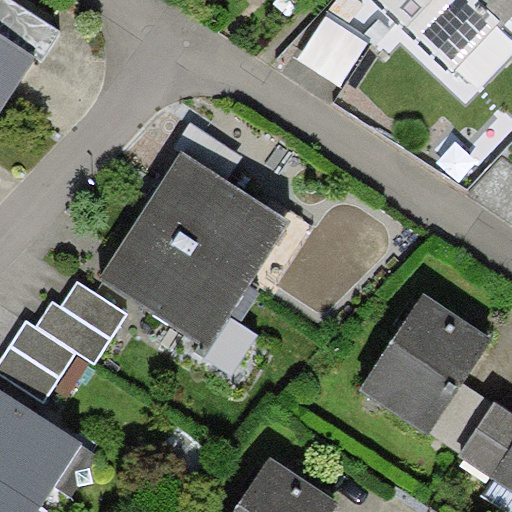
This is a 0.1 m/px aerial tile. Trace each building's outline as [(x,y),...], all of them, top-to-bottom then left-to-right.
[(6,0),(0,0),(0,37),(37,61),(41,64),(60,33),(6,0)] [(375,0),(454,75),(501,26),(473,0),(375,0)] [(511,0),(473,0),(501,26),(503,28),(511,19),(511,0)] [(369,44),(327,17),(298,61),(340,88),(369,44)] [(0,117),(37,61),(0,37),(0,117)] [(140,218),(250,290),(291,228),(182,155),(140,218)] [(250,290),(140,218),(98,282),(208,354),(250,290)] [(129,315),(78,282),(62,307),(112,339),(129,315)] [(424,299),(360,394),(429,440),(465,386),(493,345),(424,299)] [(96,365),(112,339),(62,307),(53,302),(37,328),(77,353),(96,365)] [(37,328),(26,321),(10,347),(60,379),(77,353),(37,328)] [(0,375),(45,404),(60,379),(10,347),(0,362),(0,375)] [(491,482),(511,451),(511,418),(465,386),(429,440),(491,482)] [(0,487),(38,511),(42,511),(56,491),(71,502),(100,459),(0,392),(0,487)] [(511,451),(491,482),(511,495),(511,451)] [(334,511),(338,506),(269,462),(237,511),(334,511)] [(38,511),(0,487),(0,511),(38,511)]
